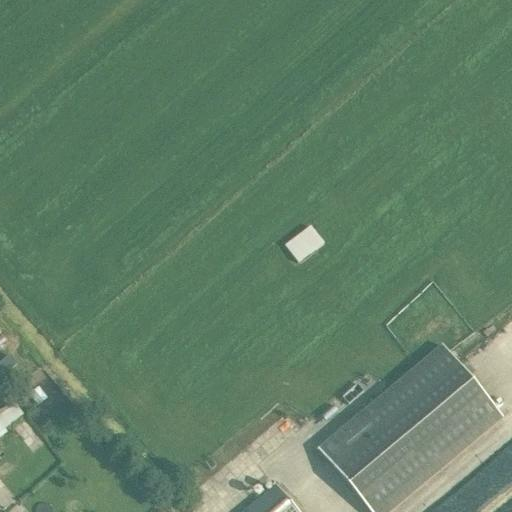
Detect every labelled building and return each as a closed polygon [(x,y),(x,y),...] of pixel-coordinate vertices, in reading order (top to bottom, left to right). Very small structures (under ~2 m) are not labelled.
[(311,228),(284,249),(299,269),(326,248),(311,228)] [(370,511),(394,511),(504,421),(444,348),(320,451),(370,511)] [(0,412),(0,432),(10,426),(0,412)] [(432,511),(475,511),(511,484),(511,456),(510,453),(432,511)] [(297,511),(277,488),(247,511),(297,511)]
